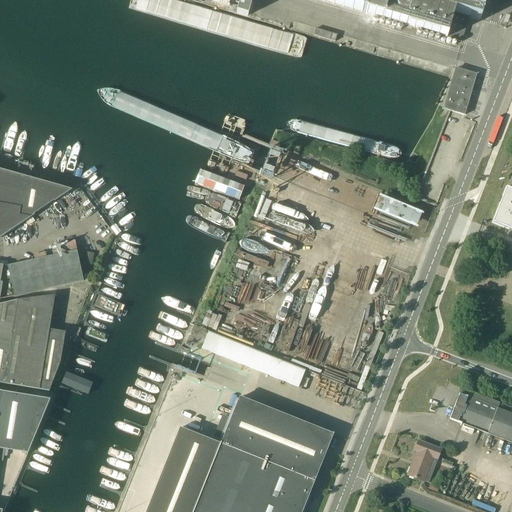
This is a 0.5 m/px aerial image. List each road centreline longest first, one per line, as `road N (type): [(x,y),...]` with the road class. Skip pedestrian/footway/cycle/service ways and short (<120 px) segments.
road 1 (unclassified): [(401,340),(511,58)]
road 2 (tertiary): [(350,475),(401,340)]
